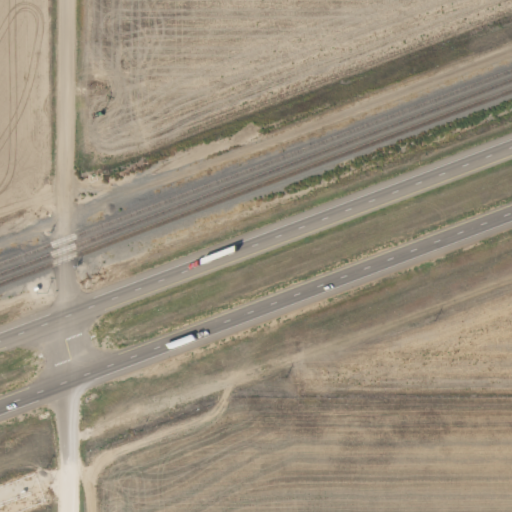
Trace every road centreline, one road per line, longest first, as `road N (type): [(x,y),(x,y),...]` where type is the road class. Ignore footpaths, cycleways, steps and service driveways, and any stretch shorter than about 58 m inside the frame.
road 1 (trunk): [(511,146),(0,340)]
road 2 (trunk): [(0,405),(511,213)]
road 3 (residential): [(65,511),(66,0)]
road 4 (track): [(66,213),(511,53)]
